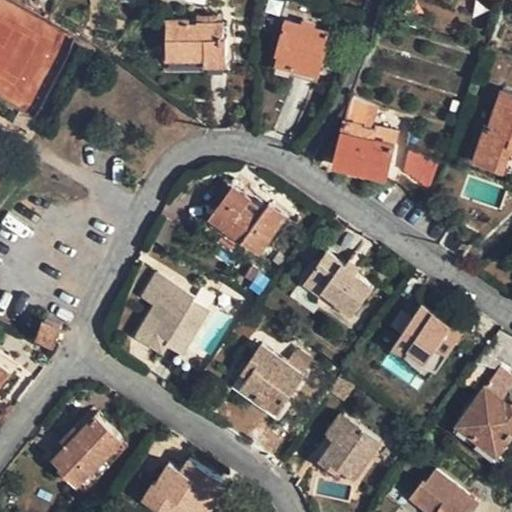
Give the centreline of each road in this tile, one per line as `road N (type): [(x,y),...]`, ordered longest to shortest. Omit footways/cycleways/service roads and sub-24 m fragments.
road 1 (residential): [(73,352),(140,207),(176,156),(210,144),(281,159),(511,315)]
road 2 (residential): [(294,511),(274,466),(73,352)]
road 3 (unknown): [(140,207),(0,149)]
road 4 (residential): [(0,450),(73,352)]
